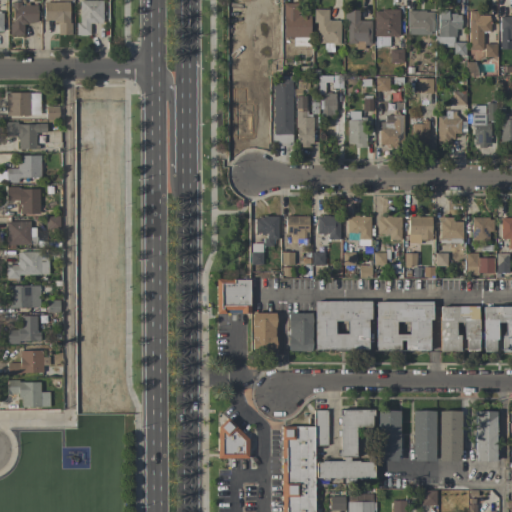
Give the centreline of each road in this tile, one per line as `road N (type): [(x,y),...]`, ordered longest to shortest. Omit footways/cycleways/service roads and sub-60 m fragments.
road 1 (primary): [(154,0),(156,511)]
road 2 (primary): [(189,511),(187,0)]
road 3 (residential): [(511,178),(255,177)]
road 4 (residential): [(511,385),(303,383),(279,392)]
road 5 (residential): [(155,69),(0,69)]
road 6 (primary): [(188,190),(168,83),(155,69)]
